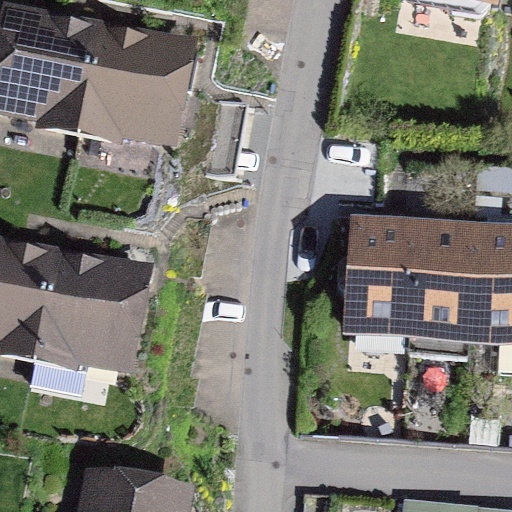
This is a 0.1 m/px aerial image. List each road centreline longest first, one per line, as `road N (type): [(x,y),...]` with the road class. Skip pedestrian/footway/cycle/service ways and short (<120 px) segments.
road 1 (residential): [(320,0),(271,294),(258,462)]
road 2 (residential): [(258,462),(511,472)]
